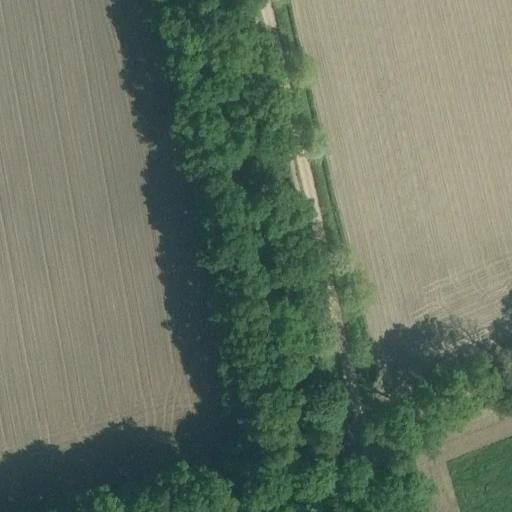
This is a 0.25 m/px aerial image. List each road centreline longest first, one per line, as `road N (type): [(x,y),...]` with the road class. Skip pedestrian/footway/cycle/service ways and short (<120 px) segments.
road 1 (track): [(381,511),(263,0)]
road 2 (track): [(158,511),(362,441)]
